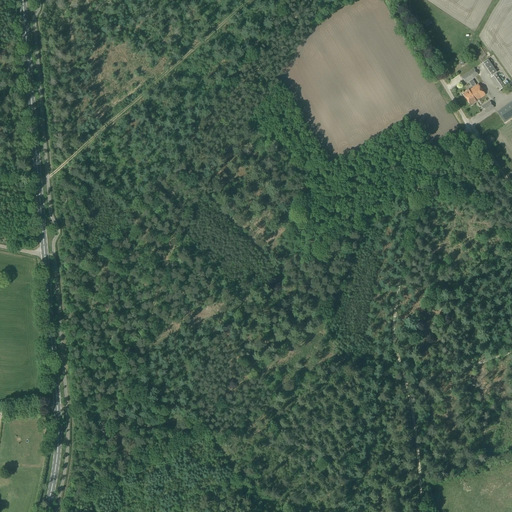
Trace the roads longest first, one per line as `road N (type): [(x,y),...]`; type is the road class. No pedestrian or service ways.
road 1 (primary): [(46,511),(57,397),(22,0)]
road 2 (track): [(419,511),(418,442),(394,316),(417,189)]
road 3 (track): [(251,0),(38,192)]
road 4 (track): [(197,420),(315,330),(363,218)]
road 5 (track): [(55,380),(121,366),(230,317),(271,266)]
road 6 (track): [(197,420),(181,427),(77,403),(0,412)]
road 7 (track): [(271,266),(312,235),(417,189)]
road 8 (unclassified): [(478,142),(393,0)]
road 9 (track): [(271,266),(176,164)]
